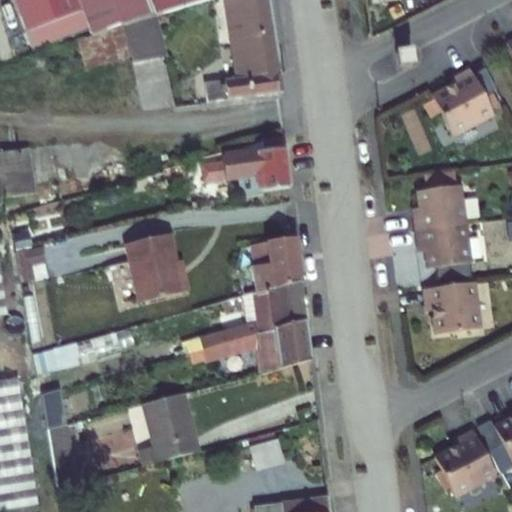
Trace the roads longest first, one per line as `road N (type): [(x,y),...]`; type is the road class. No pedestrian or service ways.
road 1 (tertiary): [(368,427),(325,78)]
road 2 (residential): [(325,78),(476,0)]
road 3 (residential): [(368,427),(511,354)]
